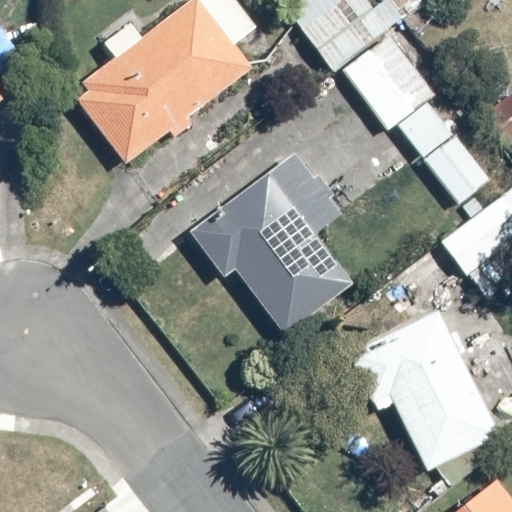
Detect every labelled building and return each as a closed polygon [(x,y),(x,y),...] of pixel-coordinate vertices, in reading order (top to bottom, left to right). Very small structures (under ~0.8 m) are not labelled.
[(254,28),(233,0),(191,0),(135,42),(125,28),(102,44),(114,59),(65,95),(118,166),(247,71),(229,46),(254,28)] [(388,30),(369,0),(295,0),(283,8),(324,71),(388,30)] [(392,124),(452,204),(487,176),(426,99),(430,95),(386,37),(339,73),(383,131),(392,124)] [(500,152),(508,146),(511,151),(511,90),(511,89),(474,119),(500,152)] [(337,214),(290,154),(183,238),(214,278),(224,270),(277,338),(345,285),(307,237),(337,214)] [(483,308),(509,290),(511,287),(511,184),(434,242),(483,308)] [(511,326),(509,322),(447,354),(426,313),(354,350),(331,362),(356,412),(380,400),(418,475),(490,438),(485,428),(511,414),(511,326)] [(511,511),(511,509),(490,481),(449,511),(511,511)]
